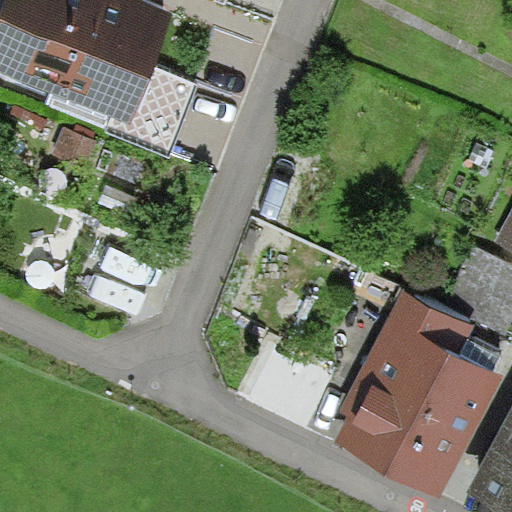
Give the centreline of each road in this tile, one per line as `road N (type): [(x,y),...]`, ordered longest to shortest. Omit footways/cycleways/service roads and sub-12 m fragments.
road 1 (residential): [(330,0),(170,393)]
road 2 (residential): [(416,511),(170,393)]
road 3 (residential): [(170,393),(0,306)]
